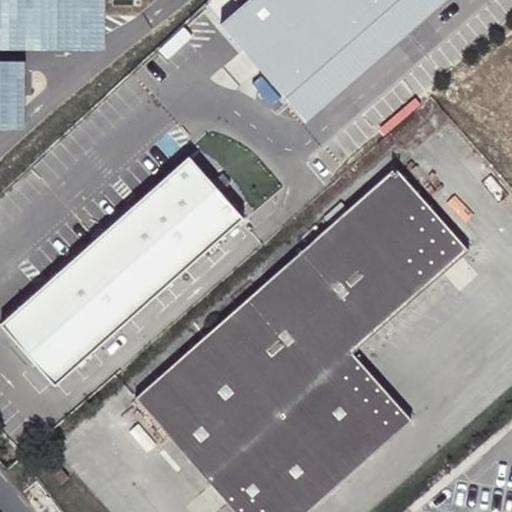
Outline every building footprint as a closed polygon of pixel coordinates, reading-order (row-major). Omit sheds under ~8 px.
[(265,0),(222,37),(287,109),(410,0),(265,0)] [(410,0),(287,109),(307,130),(457,0),(410,0)] [(211,182),(191,159),(2,325),(56,386),(246,221),(225,197),(211,182)] [(325,226),(272,272),(345,351),(352,346),(467,246),(399,162),(351,203),(325,226)] [(211,182),(225,197),(232,185),(226,176),(211,182)] [(316,215),(325,226),(351,203),(343,193),(316,215)] [(345,351),(272,272),(136,389),(238,511),(289,511),(333,475),(279,409),(345,351)] [(403,414),(345,351),(279,409),(333,475),(403,414)] [(59,466),(52,473),(62,484),(69,477),(59,466)]
